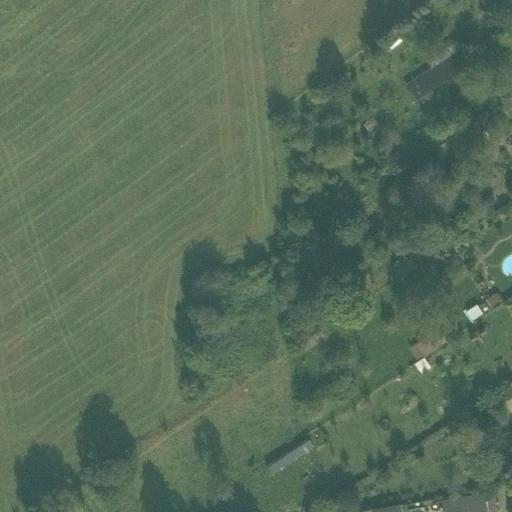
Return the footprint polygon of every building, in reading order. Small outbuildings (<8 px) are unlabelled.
[(431,70),(462,49),(456,41),(425,61),(431,70)] [(407,87),(417,101),(472,64),(462,49),(431,70),(407,87)] [(410,348),(419,360),(445,342),(437,329),(410,348)] [(503,448),(511,450),(511,434),(507,433),(503,448)] [(313,446),(307,438),(266,466),(272,475),(313,446)] [(485,506),(486,511),(496,511),(493,489),(483,491),(485,506)] [(442,498),(444,511),(451,511),(485,506),(483,491),(442,498)]
